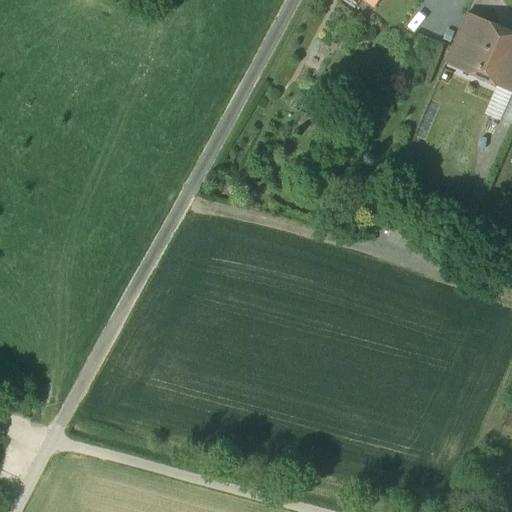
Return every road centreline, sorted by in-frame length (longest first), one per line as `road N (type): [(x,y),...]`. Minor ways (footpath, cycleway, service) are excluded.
road 1 (track): [(294,0),(51,442)]
road 2 (track): [(51,442),(308,511)]
